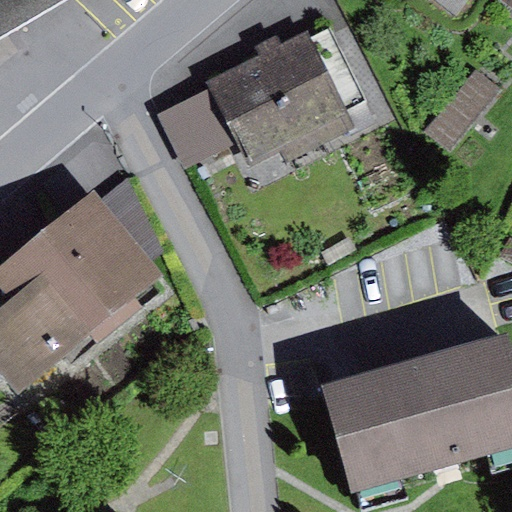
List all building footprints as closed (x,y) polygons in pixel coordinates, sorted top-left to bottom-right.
[(0,0),(0,29),(51,0),(0,0)] [(433,0),(455,16),(466,0),(433,0)] [(378,120),(331,21),(312,30),(310,25),(206,75),(210,85),(238,139),(248,161),(283,145),(288,156),(345,129),(348,135),(378,120)] [(475,67),(427,131),(451,148),(499,85),(475,67)] [(238,139),(210,85),(158,112),(185,166),(238,139)] [(163,263),(94,181),(0,258),(0,271),(13,286),(0,297),(0,357),(19,380),(90,320),(100,331),(143,295),(135,286),(163,263)] [(511,331),(508,316),(324,367),(355,478),(442,453),(511,433),(511,331)]
